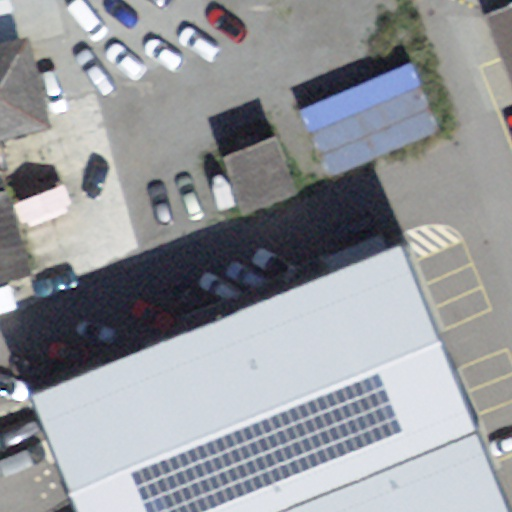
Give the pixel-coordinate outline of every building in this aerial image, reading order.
[(0,0),(0,41),(19,38),(11,0),(0,0)] [(511,9),(479,23),(511,102),(511,9)] [(0,41),(0,135),(38,128),(19,38),(0,41)] [(415,57),(303,98),(328,165),(440,124),(415,57)] [(245,202),(298,186),(280,128),(227,144),(245,202)] [(16,185),(0,188),(0,273),(34,266),(16,185)] [(502,511),(393,242),(35,386),(86,511),(502,511)]
